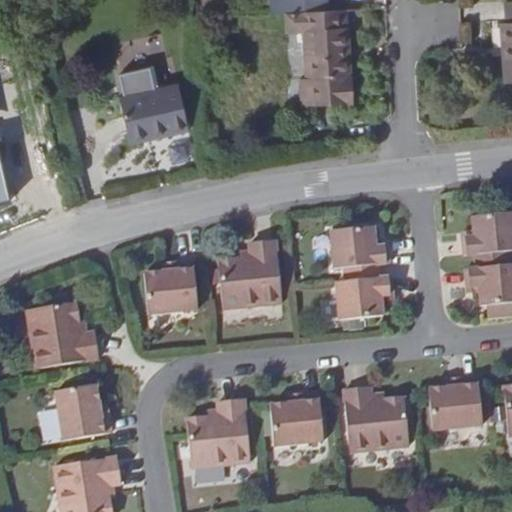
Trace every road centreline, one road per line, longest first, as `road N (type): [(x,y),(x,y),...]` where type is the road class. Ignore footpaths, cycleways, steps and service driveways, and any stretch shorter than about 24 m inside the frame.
road 1 (unclassified): [(416,172),(178,208),(0,264)]
road 2 (residential): [(157,511),(148,409),(163,384),(197,368),(429,340)]
road 3 (residential): [(416,172),(402,9),(429,7)]
road 4 (residential): [(416,172),(429,340)]
